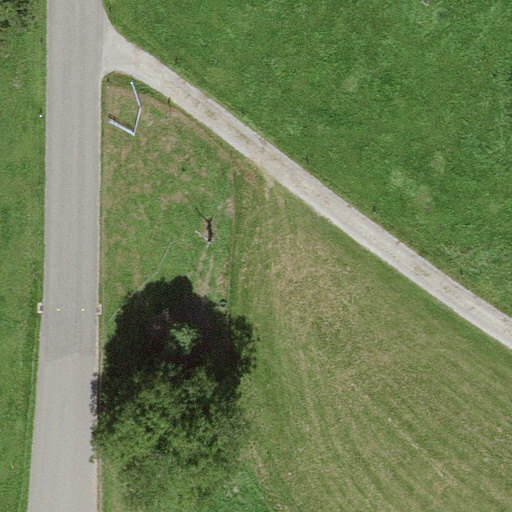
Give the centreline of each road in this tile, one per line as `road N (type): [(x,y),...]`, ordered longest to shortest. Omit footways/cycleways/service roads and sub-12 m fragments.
road 1 (track): [(70,48),(138,74),(511,338)]
road 2 (tertiary): [(60,511),(71,0)]
